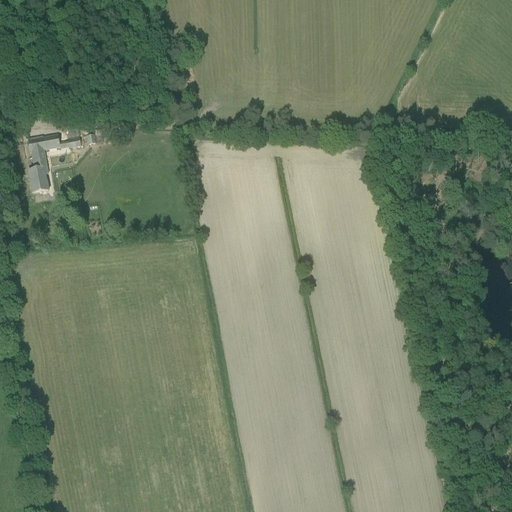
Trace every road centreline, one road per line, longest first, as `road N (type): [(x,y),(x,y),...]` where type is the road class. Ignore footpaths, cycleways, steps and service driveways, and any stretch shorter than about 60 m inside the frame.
road 1 (track): [(88,127),(367,137)]
road 2 (track): [(0,306),(41,511)]
